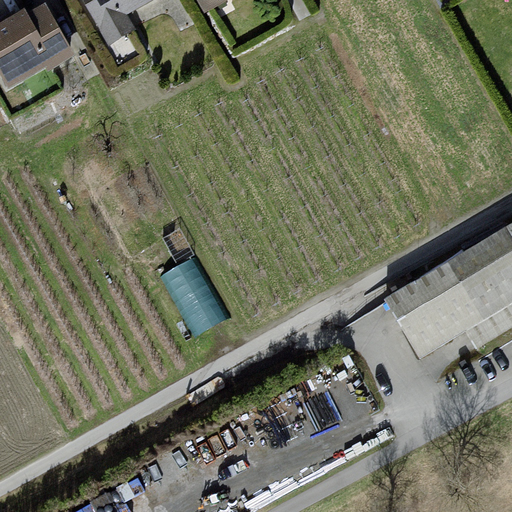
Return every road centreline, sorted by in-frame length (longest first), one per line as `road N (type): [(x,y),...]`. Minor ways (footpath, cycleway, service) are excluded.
road 1 (residential): [(0,489),(511,206)]
road 2 (track): [(278,511),(421,434)]
